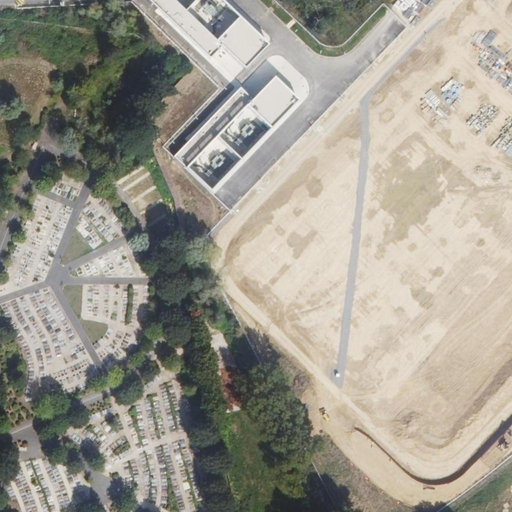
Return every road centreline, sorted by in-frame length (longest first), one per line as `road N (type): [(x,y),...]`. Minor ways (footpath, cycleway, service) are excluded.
road 1 (unclassified): [(332,86),(224,199)]
road 2 (unclassified): [(238,0),(332,86)]
